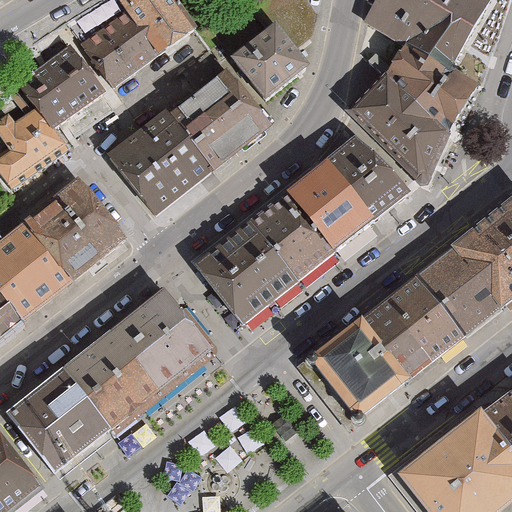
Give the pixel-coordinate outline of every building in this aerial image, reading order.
[(197,30),(175,0),(118,0),(128,13),(82,45),(113,88),(158,56),(197,30)] [(253,0),(274,25),(294,50),(311,37),(318,15),(308,0),(253,0)] [(448,73),(449,71),(491,0),(369,0),(367,4),(377,9),(367,25),(406,49),(407,47),(448,73)] [(274,25),(230,60),(265,103),(309,68),(294,50),(274,25)] [(53,129),(104,92),(70,45),(18,82),(37,108),(53,129)] [(448,73),(407,47),(406,49),(392,70),(385,79),(386,78),(448,135),(453,126),(476,89),(449,71),(448,73)] [(386,78),(392,70),(382,65),(375,57),(368,64),(385,79),(386,78)] [(215,169),(271,125),(226,68),(170,111),(215,169)] [(448,135),(386,78),(385,79),(351,114),(417,180),(416,185),(421,190),(427,189),(430,183),(427,178),(443,145),(448,135)] [(0,137),(10,151),(0,158),(0,172),(12,189),(67,150),(53,129),(37,108),(15,123),(9,114),(0,120),(0,137)] [(170,111),(111,157),(156,215),(215,169),(170,111)] [(355,143),(324,167),(371,225),(389,211),(408,196),(355,143)] [(350,241),(371,225),(324,167),(289,195),(336,253),(350,241)] [(78,185),(28,225),(74,282),(99,262),(118,247),(124,243),(78,185)] [(317,268),(336,253),(289,195),(252,225),(298,283),(317,268)] [(511,201),(488,220),(455,246),(501,304),(511,294),(511,201)] [(28,225),(0,246),(0,294),(1,296),(23,323),(67,288),(74,282),(28,225)] [(270,305),(298,283),(252,225),(196,269),(242,327),(270,305)] [(423,271),(413,279),(459,337),(501,304),(455,246),(423,271)] [(413,279),(356,323),(402,381),(419,368),(446,347),(459,337),(413,279)] [(165,294),(115,334),(160,391),(201,359),(202,341),(180,313),(165,294)] [(0,340),(17,327),(23,323),(1,296),(0,297),(0,340)] [(160,391),(109,432),(113,437),(216,356),(216,346),(186,308),(180,313),(202,341),(201,359),(160,391)] [(402,381),(356,323),(346,331),(317,354),(316,352),(315,352),(313,351),(312,351),(310,351),(309,352),(308,354),(307,355),(307,357),(308,359),(297,367),(347,430),(360,419),(362,418),(363,416),(363,414),(363,413),(362,412),(402,381)] [(109,432),(160,391),(115,334),(63,375),(109,432)] [(54,476),(109,432),(63,375),(8,418),(54,476)] [(480,412),(511,452),(511,386),(493,401),(480,412)] [(511,511),(511,452),(480,412),(477,410),(476,408),(389,476),(417,511),(511,511)] [(285,415),(272,425),(285,442),(298,432),(285,415)] [(0,440),(0,511),(7,511),(30,494),(38,488),(15,459),(0,440)]
